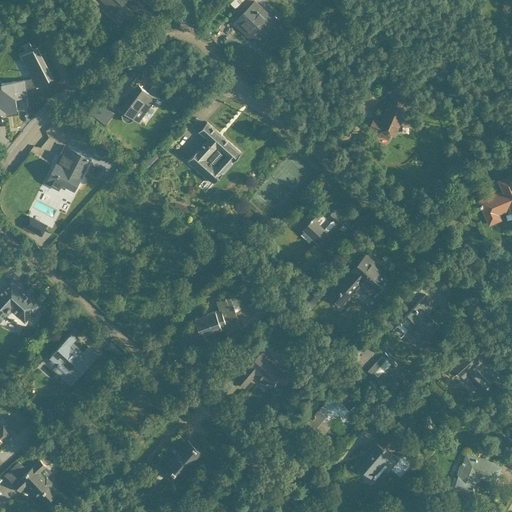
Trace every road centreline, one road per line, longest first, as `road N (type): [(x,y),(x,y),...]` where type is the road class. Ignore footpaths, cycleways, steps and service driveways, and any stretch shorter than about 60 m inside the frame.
road 1 (residential): [(511,332),(276,115)]
road 2 (residential): [(0,224),(232,432)]
road 3 (residential): [(276,115),(185,33),(165,34),(132,54)]
road 4 (residential): [(132,54),(55,100),(0,167)]
road 5 (residential): [(132,54),(165,58),(276,115)]
